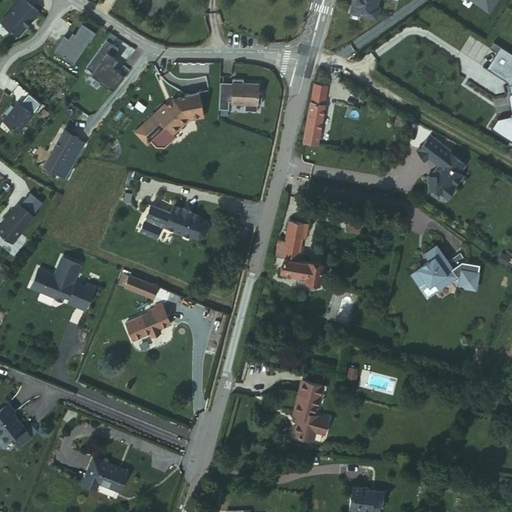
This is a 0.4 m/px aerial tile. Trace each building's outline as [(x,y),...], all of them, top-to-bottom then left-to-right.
[(15,7),(3,21),(19,35),(40,10),(28,0),(16,0),(13,5),(15,7)] [(357,0),(353,14),(380,21),(383,10),(379,9),(381,0),(357,0)] [(470,0),(488,12),(495,0),(470,0)] [(68,34),(58,49),(78,63),(94,40),(95,41),(101,32),(87,23),(80,34),(77,32),(73,38),(68,34)] [(107,42),(86,71),(111,90),(121,77),(112,70),(116,65),(111,61),(119,51),(107,42)] [(511,117),(498,120),(492,130),(511,140),(511,147),(510,151),(511,151),(511,55),(495,44),(495,45),(504,51),(501,56),(490,72),(484,68),(500,79),(502,76),(510,81),(511,87),(511,98),(511,99),(511,117)] [(495,45),(491,50),(501,56),(504,51),(495,45)] [(502,76),(500,79),(509,85),(511,99),(511,98),(511,87),(510,81),(502,76)] [(235,81),(235,85),(234,104),(234,105),(246,106),(246,113),(259,114),(259,107),(263,107),(264,96),(260,96),(260,87),(245,86),(245,82),(235,81)] [(107,90),(95,82),(79,103),(91,112),(107,90)] [(223,84),(221,103),(231,103),(234,104),(235,85),(223,84)] [(305,143),(319,147),(331,88),(317,86),(305,143)] [(199,94),(177,99),(175,101),(173,100),(166,107),(164,105),(135,133),(147,145),(150,142),(156,148),(164,148),(176,137),(173,134),(187,120),(203,118),(199,94)] [(18,101),(4,119),(19,131),(34,113),(18,101)] [(221,103),(221,111),(231,112),(231,103),(221,103)] [(60,172),(78,138),(65,131),(48,166),(60,172)] [(439,191),(447,197),(453,188),(455,189),(464,177),(460,174),(466,166),(450,155),(452,152),(431,137),(419,148),(419,149),(428,161),(430,161),(440,168),(434,177),(430,178),(432,192),(439,191)] [(88,143),(78,138),(60,172),(70,178),(88,143)] [(31,211),(41,200),(31,192),(22,204),(31,211)] [(31,222),(29,221),(44,203),(41,200),(31,211),(22,204),(17,210),(15,209),(0,227),(0,231),(14,243),(31,222)] [(47,223),(57,228),(65,212),(56,207),(47,223)] [(209,228),(206,222),(200,220),(200,218),(192,215),(193,213),(184,209),(183,210),(175,207),(171,215),(152,207),(141,231),(156,238),(163,224),(166,225),(165,227),(191,238),(192,237),(199,240),(204,238),(209,228)] [(348,219),(345,232),(363,235),(365,222),(348,219)] [(308,225),(290,221),(286,243),(282,258),(300,262),(302,253),(303,247),(308,225)] [(458,275),(440,249),(428,258),(431,262),(413,274),(422,286),(429,282),(435,283),(438,287),(458,275)] [(511,258),(511,257),(507,256),(503,265),(508,267),(511,258)] [(66,294),(72,297),(78,299),(76,305),(92,312),(100,293),(92,290),(84,285),(82,287),(78,285),(86,267),(66,258),(58,276),(42,269),(35,286),(63,299),(66,294)] [(300,262),(282,258),(279,272),(281,272),(281,275),(291,277),(292,274),(309,277),(308,280),(321,284),(325,266),(306,263),(300,262)] [(459,277),(458,275),(438,287),(435,283),(429,282),(422,286),(429,297),(459,277)] [(160,290),(132,278),(127,289),(155,301),(160,290)] [(69,304),(72,297),(66,294),(63,299),(69,304)] [(158,312),(127,325),(135,343),(152,336),(153,339),(162,335),(161,332),(173,327),(164,306),(157,309),(158,312)] [(322,397),(302,391),(295,417),(302,419),(298,438),(316,443),(319,433),(321,424),(322,423),(324,418),(324,417),(318,416),(322,397)] [(20,447),(30,439),(24,430),(26,428),(15,413),(16,412),(10,404),(0,411),(0,434),(7,444),(13,439),(20,447)] [(332,420),(324,418),(322,423),(321,424),(319,433),(328,436),(332,420)] [(24,430),(30,439),(33,437),(26,428),(24,430)] [(100,483),(105,486),(125,495),(134,475),(96,459),(86,484),(97,489),(100,483)] [(384,503),(384,491),(374,491),(374,489),(355,489),(355,499),(352,499),(353,511),(387,511),(388,503),(384,503)]
